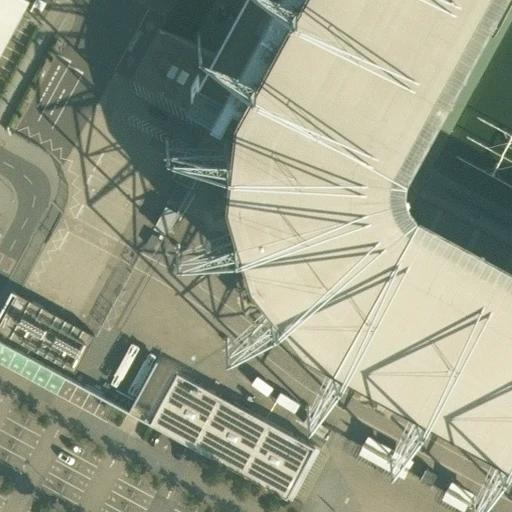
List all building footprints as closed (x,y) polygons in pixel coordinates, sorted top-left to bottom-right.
[(501,440),(476,492),(472,499),(476,500),(510,447),(511,448),(511,0),(289,0),(251,74),(238,98),(233,106),(229,140),(203,139),(165,136),(164,142),(199,147),(230,151),(225,191),(234,224),(176,244),(178,249),(237,232),(249,271),(273,298),(225,339),(228,342),(280,305),(300,332),(333,351),(306,406),(309,409),(340,355),(418,396),(393,447),(390,453),(392,454),(396,448),(426,400),(501,440)] [(238,98),(251,74),(289,0),(241,0),(216,45),(201,39),(200,41),(213,52),(211,55),(201,74),(223,86),(210,110),(220,115),(232,94),(238,98)] [(194,154),(187,150),(174,177),(181,181),(191,187),(205,161),(194,154)] [(184,192),(177,188),(171,198),(179,202),(184,192)] [(166,207),(155,228),(165,234),(176,213),(166,207)] [(158,237),(151,234),(146,245),(152,248),(158,237)] [(94,335),(16,292),(0,321),(0,330),(74,371),(94,335)] [(312,447),(177,373),(149,423),(203,453),(286,498),(312,447)] [(393,447),(369,434),(362,447),(359,452),(405,477),(408,472),(416,458),(396,448),(392,454),(390,453),(393,447)] [(476,492),(452,479),(445,492),(443,497),(466,509),(469,504),(476,492)]
